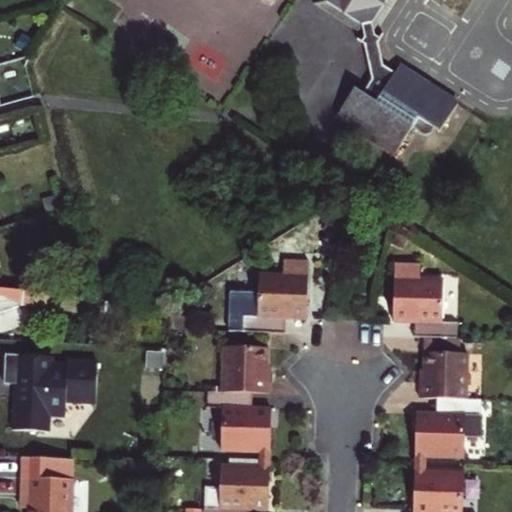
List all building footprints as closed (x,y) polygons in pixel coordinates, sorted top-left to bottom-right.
[(392,68),(386,40),(381,37),(405,0),(302,0),(308,4),(310,0),(339,0),(340,4),(324,8),(372,38),(369,43),(374,45),(381,81),(372,95),(364,91),(345,120),(404,158),(422,131),(436,140),(443,129),(449,133),(466,106),(409,68),(404,76),(392,68)] [(251,319),(250,337),(288,338),(289,322),(317,321),(317,290),(291,289),(291,274),(266,273),(265,320),(251,319)] [(390,286),(388,331),(394,332),(427,333),(427,347),(453,348),(454,329),(437,328),(439,303),(414,302),(414,287),(390,286)] [(60,294),(0,288),(0,303),(22,306),(48,310),(49,303),(59,304),(60,294)] [(60,294),(59,304),(58,313),(113,318),(114,322),(136,324),(137,309),(129,308),(129,301),(60,294)] [(422,386),(421,405),(448,405),(470,406),(471,360),(459,359),(459,348),(453,348),(427,347),(425,387),(422,386)] [(229,349),(228,398),(249,399),(277,400),(277,384),(272,384),(273,350),(229,349)] [(53,360),(6,357),(5,386),(19,387),(17,413),(14,413),(13,433),(49,435),(50,417),(66,418),(67,404),(96,406),(99,366),(68,364),(68,369),(53,369),(53,360)] [(230,456),(264,457),(277,458),(279,416),(248,415),(249,399),(228,398),(214,398),(214,413),(231,414),(230,456)] [(419,460),(435,460),(468,461),(469,420),(487,421),(487,407),(470,406),(448,405),(447,420),(421,419),(419,460)] [(31,511),(76,511),(79,463),(27,459),(25,499),(32,500),(31,511)] [(418,470),(435,471),(435,460),(419,460),(418,470)] [(276,476),(277,463),(264,463),(264,475),(276,476)] [(435,478),(435,471),(418,470),(417,478),(435,478)] [(264,475),(229,473),(229,493),(210,492),(209,511),(274,511),(276,476),(264,475)] [(466,511),(467,479),(435,478),(417,478),(416,511),(466,511)]
